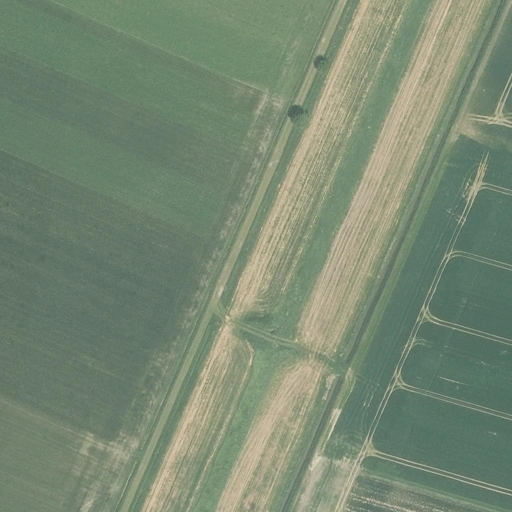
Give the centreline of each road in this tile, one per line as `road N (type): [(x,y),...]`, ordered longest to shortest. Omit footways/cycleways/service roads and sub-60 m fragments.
road 1 (track): [(210,308),(335,360),(382,407),(511,446)]
road 2 (track): [(344,0),(210,308)]
road 3 (track): [(210,308),(122,511)]
